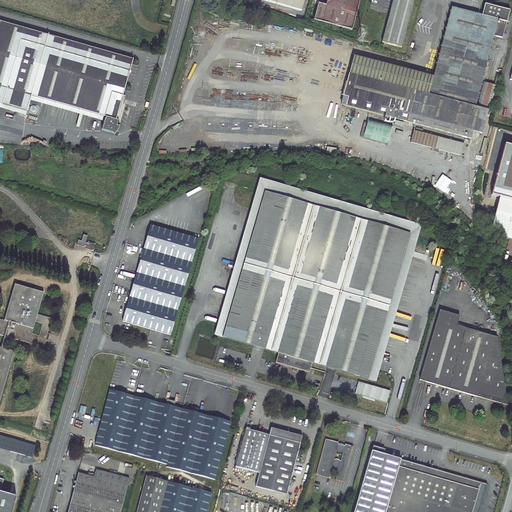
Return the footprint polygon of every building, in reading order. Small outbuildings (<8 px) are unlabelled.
[(261,0),(302,11),(304,0),(261,0)] [(361,0),(329,0),(327,7),(320,5),(316,19),(353,29),(361,0)] [(414,0),(394,0),(383,42),(403,47),(414,0)] [(436,76),(356,55),(343,103),(474,138),(476,131),(484,133),(490,110),(488,109),(491,98),(485,96),(482,108),(478,106),(496,35),(505,37),(511,10),(488,3),(485,14),(455,6),(436,76)] [(133,60),(0,20),(0,101),(27,110),(31,95),(105,116),(101,129),(114,132),(118,131),(120,126),(118,126),(126,97),(123,96),(133,60)] [(500,85),(507,58),(504,57),(501,68),(500,67),(496,84),(500,85)] [(32,97),(31,102),(103,122),(104,118),(32,97)] [(29,112),(0,103),(0,108),(27,117),(29,112)] [(391,125),(367,119),(363,137),(387,143),(391,125)] [(460,159),(464,142),(413,130),(410,143),(449,152),(448,156),(460,159)] [(511,145),(504,143),(490,193),(498,196),(490,226),(502,229),(500,237),(508,239),(505,248),(511,249),(511,145)] [(410,234),(367,379),(375,381),(421,224),(260,178),(215,335),(222,337),(264,192),(410,234)] [(264,192),(222,337),(279,353),(276,363),(294,368),(293,371),(297,372),(298,369),(309,373),(312,363),(367,379),(410,234),(264,192)] [(170,336),(184,288),(191,264),(199,239),(150,225),(121,322),(170,336)] [(79,241),(78,246),(85,248),(85,246),(88,247),(87,250),(94,252),(96,244),(89,242),(89,244),(86,243),(88,237),(85,235),(84,236),(82,242),(79,241)] [(0,334),(4,336),(1,347),(0,346),(0,403),(15,351),(5,347),(8,337),(45,348),(54,318),(39,313),(45,292),(16,284),(5,320),(0,318),(0,334)] [(418,378),(477,394),(478,391),(503,398),(505,389),(496,334),(456,323),(459,313),(438,307),(418,378)] [(94,445),(117,451),(166,464),(166,467),(214,480),(229,422),(110,389),(94,445)] [(507,402),(505,389),(503,398),(478,391),(477,394),(507,402)] [(269,436),(246,429),(236,467),(259,474),(256,487),(286,495),(300,444),(297,443),(299,437),(271,429),(269,436)] [(0,434),(0,447),(32,457),(36,445),(0,434)] [(344,444),(340,443),(340,445),(338,444),(339,443),(326,440),(316,475),(329,478),(332,469),(337,470),(337,473),(338,473),(336,480),(343,482),(353,447),(345,445),(345,446),(343,446),(344,444)] [(354,511),(479,511),(487,484),(372,451),(354,511)] [(95,479),(93,479),(91,481),(83,479),(81,482),(76,480),(67,511),(119,511),(128,481),(97,473),(95,479)] [(0,511),(10,511),(16,496),(0,491),(0,488),(3,479),(0,477),(0,511)] [(204,511),(209,496),(187,490),(165,484),(144,478),(135,511),(204,511)]
